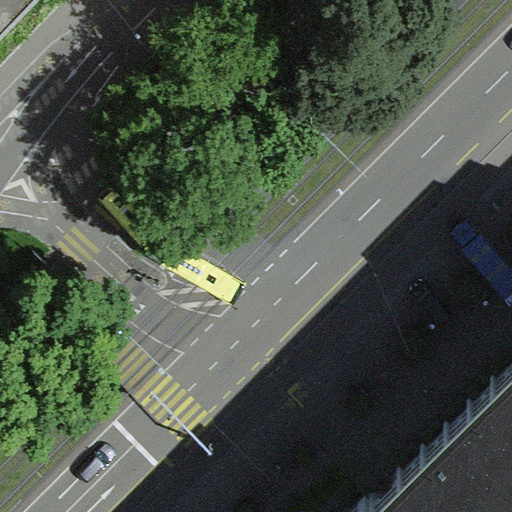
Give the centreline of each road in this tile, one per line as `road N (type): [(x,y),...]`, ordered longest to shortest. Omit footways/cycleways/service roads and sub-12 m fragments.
road 1 (secondary): [(65,511),(304,274)]
road 2 (secondary): [(63,104),(97,181),(174,249),(211,263),(304,274)]
road 3 (secondary): [(304,274),(511,73)]
road 4 (secondary): [(160,0),(63,104)]
